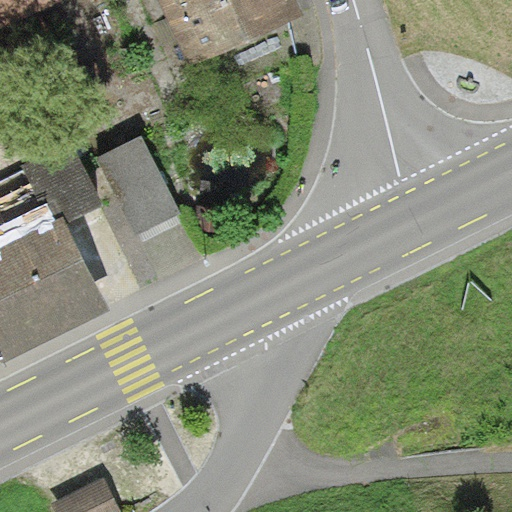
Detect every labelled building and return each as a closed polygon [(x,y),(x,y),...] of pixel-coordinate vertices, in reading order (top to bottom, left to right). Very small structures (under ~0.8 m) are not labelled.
[(0,0),(0,31),(71,0),(0,0)] [(164,0),(191,63),(304,16),(297,0),(164,0)] [(143,140),(101,159),(137,236),(178,217),(143,140)] [(55,203),(67,227),(106,207),(74,141),(20,167),(41,210),(55,203)] [(0,375),(8,371),(5,365),(110,314),(67,227),(55,203),(41,210),(0,229),(0,375)] [(92,476),(45,499),(51,511),(106,511),(109,511),(92,476)]
